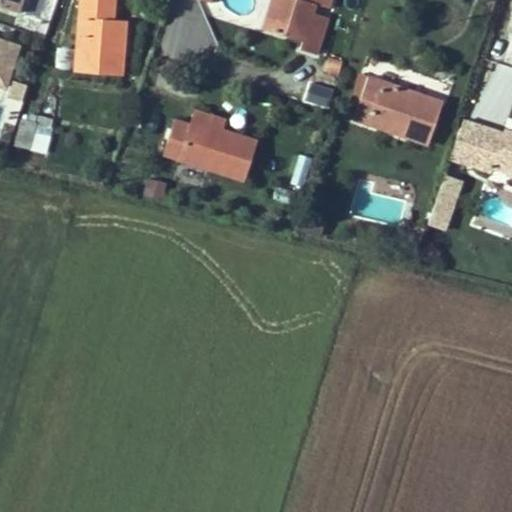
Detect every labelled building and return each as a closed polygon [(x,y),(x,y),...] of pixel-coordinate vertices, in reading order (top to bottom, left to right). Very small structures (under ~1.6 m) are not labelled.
[(0,0),(0,5),(19,12),(22,0),(0,0)] [(90,0),(86,74),(131,76),(133,29),(117,27),(119,0),(90,0)] [(319,0),(284,0),(283,5),(280,4),(274,26),(288,30),(285,40),(310,47),(308,56),(324,60),(335,23),(320,19),(322,10),(317,8),(319,0)] [(0,84),(6,87),(19,46),(0,39),(0,84)] [(14,80),(9,97),(21,101),(26,84),(14,80)] [(379,85),(370,82),(354,128),(365,131),(379,85)] [(454,109),(379,85),(365,131),(440,154),(454,109)] [(208,116),(205,126),(236,135),(239,125),(208,116)] [(36,123),(22,119),(15,144),(29,148),(36,123)] [(261,190),(272,148),(236,135),(205,126),(203,133),(198,132),(189,165),(261,190)] [(189,165),(198,132),(189,129),(178,162),(189,165)] [(511,141),(510,147),(498,143),(485,184),(499,189),(501,180),(511,182),(511,141)] [(299,155),(291,184),(303,187),(311,158),(299,155)] [(450,232),(461,181),(442,176),(430,228),(450,232)] [(161,202),(166,184),(148,179),(143,198),(161,202)] [(436,255),(441,240),(432,237),(426,253),(436,255)]
